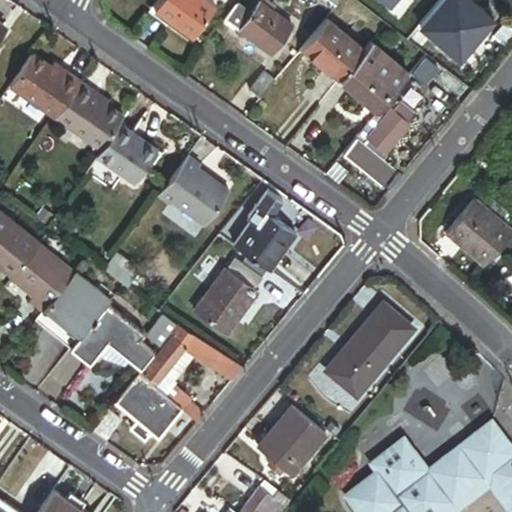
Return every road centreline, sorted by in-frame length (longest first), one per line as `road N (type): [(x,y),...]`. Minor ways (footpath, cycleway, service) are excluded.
road 1 (residential): [(72,15),(376,237)]
road 2 (residential): [(376,237),(154,502)]
road 3 (residential): [(511,76),(376,237)]
road 4 (residential): [(0,392),(154,502)]
road 5 (residential): [(376,237),(511,356)]
